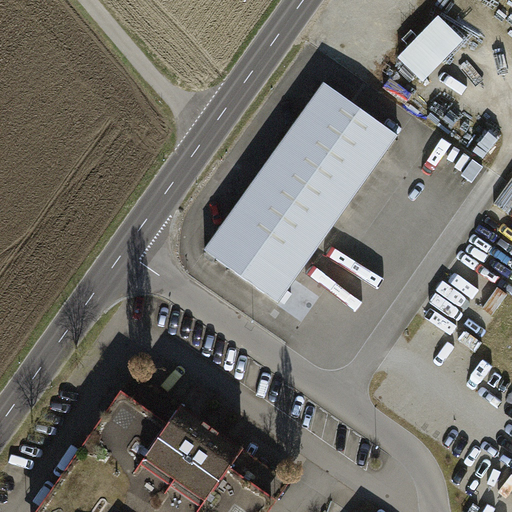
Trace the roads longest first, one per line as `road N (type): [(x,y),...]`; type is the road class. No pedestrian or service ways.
road 1 (unclassified): [(432,511),(422,477),(397,442),(120,252)]
road 2 (tertiary): [(303,0),(120,252)]
road 3 (tertiary): [(120,252),(0,419)]
road 4 (track): [(202,139),(84,0)]
